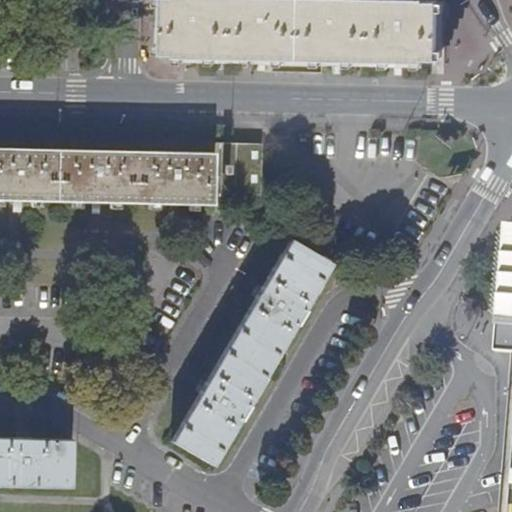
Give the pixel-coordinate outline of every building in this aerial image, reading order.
[(161,0),(161,54),(436,58),(437,0),(426,0),(161,0)] [(219,196),(259,197),(260,146),(220,145),(219,196)] [(0,201),(211,207),(213,155),(0,150),(0,201)] [(302,310),(329,265),(288,241),(261,288),(260,287),(252,300),(253,300),(205,383),(203,382),(196,395),(197,396),(170,442),(210,466),(237,420),(239,421),(248,407),(246,406),(293,325),(295,326),(303,312),(302,310)] [(511,511),(511,306),(510,325),(497,324),(495,351),(511,352),(511,511)] [(0,486),(68,487),(69,440),(29,440),(29,439),(15,438),(15,439),(0,439),(0,486)]
